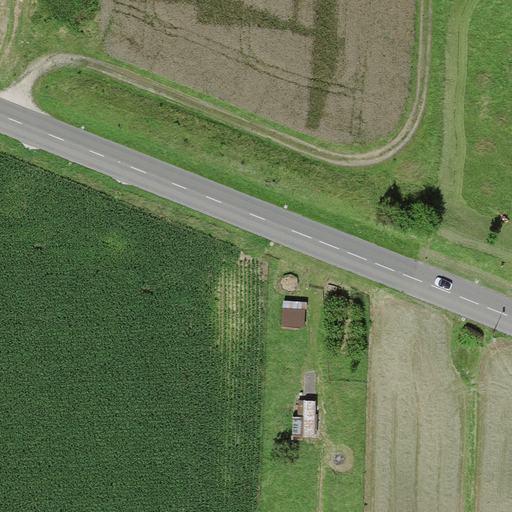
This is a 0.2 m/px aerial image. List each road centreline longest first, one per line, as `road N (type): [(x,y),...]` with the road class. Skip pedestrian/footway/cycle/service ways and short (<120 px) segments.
road 1 (track): [(430,0),(423,100),(408,137),(379,157),(333,156),(84,58),(58,59),(31,76),(12,117)]
road 2 (secondary): [(511,317),(0,112)]
